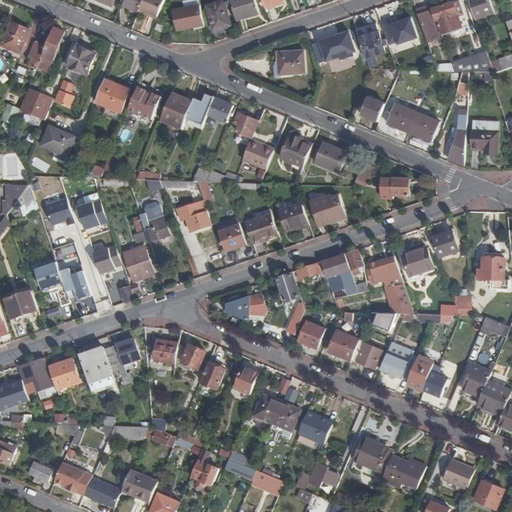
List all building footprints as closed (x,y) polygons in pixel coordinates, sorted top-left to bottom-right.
[(124,0),(122,4),(141,12),(142,9),(146,0),(124,0)] [(146,0),(142,9),(160,18),(167,1),(165,0),(146,0)] [(194,0),(185,2),(186,9),(202,6),(200,0),(194,0)] [(256,0),(231,0),(237,18),(251,14),(252,17),(261,14),(256,0)] [(284,0),(263,0),(267,9),(285,3),(284,0)] [(490,0),(470,0),(478,21),(496,15),(490,0)] [(225,1),(207,7),(215,31),(233,26),(225,1)] [(456,3),(419,15),(426,35),(443,30),(442,28),(449,25),(460,22),(459,18),(461,18),(458,10),(456,3)] [(180,30),(205,24),(202,6),(186,9),(175,12),(180,30)] [(141,13),(159,21),(160,18),(142,9),(141,12),(141,13)] [(366,26),(358,30),(368,59),(388,52),(378,23),(371,24),(366,26)] [(33,31),(14,24),(4,46),(23,54),(33,31)] [(395,29),(398,36),(412,31),(410,24),(395,29)] [(454,40),(449,25),(442,28),(443,30),(426,35),(429,44),(433,42),(435,46),(454,40)] [(67,33),(56,29),(41,64),(47,67),(51,57),(54,59),(56,56),(57,57),(67,33)] [(412,31),(398,36),(401,43),(415,39),(412,31)] [(98,54),(79,46),(71,65),(90,74),(98,54)] [(306,51),(276,54),(276,62),(284,62),(284,75),(307,74),(306,51)] [(341,51),(321,58),(327,76),(341,72),(337,61),(343,59),(341,51)] [(505,67),(511,64),(511,55),(502,59),(505,67)] [(470,96),(471,74),(466,74),(464,74),(458,95),(470,96)] [(134,91),(108,81),(98,103),(124,114),(134,91)] [(65,84),(58,101),(72,107),(76,97),(72,95),(75,88),(65,84)] [(165,96),(142,86),(141,89),(149,92),(148,95),(154,98),(155,95),(164,99),(165,96)] [(22,109),(48,119),(56,100),(31,89),(22,109)] [(149,92),(141,89),(131,112),(154,122),(164,99),(155,95),(154,98),(148,95),(149,92)] [(164,120),(185,129),(187,123),(193,109),(192,109),(195,102),(175,95),(164,120)] [(207,102),(196,98),(195,102),(192,109),(193,109),(187,123),(192,124),(193,121),(206,126),(211,115),(217,99),(218,98),(209,95),(207,102)] [(236,106),(217,99),(211,115),(229,122),(236,106)] [(363,116),(381,123),(387,107),(370,100),(363,116)] [(440,121),(399,104),(390,124),(431,141),(440,121)] [(3,123),(17,126),(20,107),(7,105),(3,123)] [(153,125),(154,122),(131,112),(130,115),(153,125)] [(260,122),(241,114),(237,123),(243,125),(240,133),(254,138),(260,122)] [(451,160),(467,166),(469,117),(463,116),(461,116),(460,140),(459,139),(451,160)] [(192,124),(204,130),(206,126),(193,121),(192,124)] [(77,138),(52,127),(44,147),(69,157),(77,138)] [(501,129),(474,128),(474,145),(487,146),(487,152),(500,152),(501,129)] [(284,157),(306,166),(315,146),(300,141),(301,137),(293,134),(284,157)] [(277,151),(254,141),(246,162),(269,171),(277,151)] [(351,154),(324,144),(316,163),(342,174),(351,154)] [(374,169),(365,165),(359,180),(369,184),(374,169)] [(93,176),(103,180),(106,171),(96,167),(93,176)] [(276,174),(271,172),(268,179),(274,181),(276,174)] [(214,173),(209,184),(222,184),(224,177),(214,173)] [(227,181),(236,185),(237,185),(239,178),(230,175),(227,181)] [(65,187),(66,179),(37,178),(33,184),(48,184),(48,181),(61,182),(61,187),(65,187)] [(95,186),(92,179),(72,179),(76,188),(72,190),(73,192),(77,191),(77,192),(95,186)] [(413,179),(385,179),(385,188),(395,188),(395,196),(413,196),(413,179)] [(27,216),(41,211),(32,185),(31,186),(25,194),(21,199),(27,216)] [(266,198),(262,185),(241,185),(241,198),(266,198)] [(6,194),(25,194),(31,186),(6,186),(6,194)] [(331,196),(314,202),(321,224),(336,219),(337,222),(348,218),(340,196),(332,199),(331,196)] [(54,228),(77,222),(70,198),(47,205),(54,228)] [(79,208),(87,232),(111,224),(103,200),(79,208)] [(143,216),(144,219),(152,243),(174,235),(163,205),(158,203),(150,206),(147,210),(149,214),(143,216)] [(269,230),(278,227),(270,203),(264,205),(264,204),(258,206),(260,213),(263,212),(269,230)] [(279,207),(281,213),(294,209),(292,203),(279,207)] [(196,231),(214,224),(209,211),(204,213),(200,205),(179,212),(182,221),(191,218),(196,231)] [(303,229),(311,226),(304,205),(294,209),(281,213),(288,231),(302,227),(303,229)] [(10,223),(8,217),(0,227),(0,239),(11,225),(10,223)] [(240,218),(221,225),(230,252),(250,245),(240,218)] [(140,234),(148,231),(145,224),(144,219),(137,222),(140,234)] [(455,231),(435,238),(442,258),(462,251),(455,231)] [(80,244),(69,248),(76,265),(94,259),(85,234),(77,236),(80,244)] [(138,250),(125,254),(135,282),(157,274),(146,244),(137,247),(138,250)] [(102,275),(124,268),(118,246),(95,252),(102,275)] [(404,253),(405,257),(421,252),(421,250),(420,248),(404,253)] [(421,252),(405,257),(412,276),(436,269),(429,248),(421,250),(421,252)] [(354,277),(367,272),(366,265),(362,250),(347,255),(353,272),(354,277)] [(357,284),(354,277),(342,281),(340,276),(353,272),(347,255),(323,263),(331,286),(338,303),(361,295),(357,284)] [(406,283),(397,257),(373,265),(375,270),(370,272),(374,282),(377,281),(378,283),(392,279),(394,285),(397,284),(398,286),(406,283)] [(326,287),(331,286),(323,263),(299,271),(302,280),(321,274),(326,287)] [(481,274),(480,284),(507,286),(508,265),(485,264),(484,275),(481,274)] [(64,307),(73,304),(60,266),(41,272),(49,298),(60,295),(64,307)] [(342,281),(354,277),(353,272),(340,276),(342,281)] [(290,333),(298,336),(308,312),(299,287),(295,275),(280,280),(287,301),(298,298),(301,305),(290,333)] [(369,280),(357,284),(361,295),(370,292),(369,280)] [(36,281),(31,282),(38,302),(42,301),(36,281)] [(400,315),(406,315),(402,301),(398,286),(397,284),(394,285),(389,287),(394,302),(396,302),(400,315)] [(123,289),(128,303),(137,300),(132,286),(123,289)] [(303,286),(299,287),(308,312),(312,313),(303,286)] [(113,292),(118,306),(128,303),(123,289),(113,292)] [(33,294),(9,301),(18,325),(42,317),(33,294)] [(251,315),(267,316),(270,310),(264,294),(229,305),(229,312),(251,321),(251,315)] [(410,299),(402,301),(406,315),(407,315),(413,315),(411,309),(413,309),(410,299)] [(59,309),(48,313),(51,318),(61,315),(59,309)] [(7,337),(13,335),(8,321),(3,322),(0,312),(0,339),(3,338),(4,340),(7,339),(7,337)] [(509,338),(511,330),(511,327),(489,318),(482,334),(489,337),(492,330),(509,338)] [(328,329),(311,322),(302,342),(320,349),(328,329)] [(285,333),(276,329),(272,336),(282,340),(285,333)] [(332,352),(355,361),(363,341),(341,332),(332,352)] [(136,340),(120,346),(127,364),(134,362),(143,359),(136,340)] [(154,360),(178,364),(179,361),(181,345),(181,344),(159,341),(159,348),(155,348),(154,360)] [(386,351),(363,341),(355,361),(354,363),(361,366),(362,363),(378,370),(386,351)] [(190,349),(181,345),(179,361),(192,366),(201,369),(208,351),(192,345),(190,349)] [(116,376),(122,374),(114,348),(113,346),(107,348),(116,376)] [(127,364),(120,346),(114,348),(122,374),(123,376),(130,374),(129,370),(127,364)] [(107,348),(83,356),(94,390),(118,383),(116,376),(107,348)] [(401,359),(391,355),(384,371),(393,375),(392,376),(392,378),(393,380),(395,380),(396,380),(398,378),(398,377),(405,379),(412,363),(405,361),(406,357),(403,355),(401,359)] [(438,365),(422,358),(411,385),(443,398),(451,380),(434,373),(438,365)] [(46,359),(20,368),(25,381),(26,384),(35,381),(39,392),(55,386),(46,359)] [(76,360),(52,367),(62,398),(73,394),(71,389),(84,385),(76,360)] [(466,386),(485,394),(491,381),(496,368),(477,360),(466,386)] [(190,370),(192,366),(179,361),(178,364),(178,365),(190,370)] [(129,370),(136,368),(134,362),(127,364),(129,370)] [(229,370),(213,364),(205,384),(221,390),(229,370)] [(262,374),(246,367),(238,388),(254,395),(262,374)] [(131,374),(130,374),(123,376),(127,386),(134,384),(131,374)] [(278,390),(287,395),(294,381),(285,377),(278,390)] [(25,381),(0,389),(0,409),(0,410),(32,401),(26,384),(25,381)] [(480,406),(505,416),(510,404),(511,398),(511,389),(491,381),(485,394),(480,406)] [(304,412),(267,397),(258,417),(277,425),(289,430),(295,433),(304,412)] [(501,426),(511,430),(511,405),(510,404),(505,416),(501,426)] [(56,413),(55,422),(64,422),(65,413),(56,413)] [(338,424),(311,413),(302,436),(328,447),(338,424)] [(117,418),(104,418),(107,427),(117,427),(117,418)] [(26,431),(26,423),(15,423),(15,431),(26,431)] [(78,436),(83,426),(59,425),(59,435),(78,436)] [(289,430),(277,425),(274,432),(286,437),(289,430)] [(112,438),(146,440),(146,439),(150,428),(141,428),(117,427),(112,438)] [(172,434),(159,429),(155,439),(168,444),(172,434)] [(195,451),(198,445),(180,438),(178,443),(195,451)] [(377,477),(385,481),(394,460),(396,456),(398,452),(369,439),(359,462),(380,471),(377,477)] [(11,449),(0,444),(0,462),(9,466),(14,455),(9,453),(11,449)] [(222,448),(219,454),(223,456),(233,460),(235,453),(222,448)] [(206,449),(202,460),(194,476),(201,479),(199,485),(206,488),(208,482),(215,486),(222,469),(210,463),(215,452),(206,449)] [(127,469),(133,471),(141,453),(135,451),(127,469)] [(223,456),(221,462),(230,466),(233,460),(223,456)] [(401,463),(394,460),(385,481),(404,489),(406,484),(420,490),(430,468),(421,464),(419,468),(411,464),(402,459),(401,463)] [(228,470),(256,481),(260,471),(258,471),(233,460),(230,466),(228,470)] [(447,480),(470,490),(478,471),(455,461),(447,480)] [(55,472),(36,463),(31,474),(38,477),(36,482),(42,485),(44,480),(50,483),(55,472)] [(88,473),(66,464),(58,483),(65,486),(70,488),(69,491),(78,494),(88,473)] [(337,476),(321,469),(317,478),(333,485),(337,476)] [(267,470),(266,474),(275,478),(277,473),(267,470)] [(160,483),(133,471),(124,492),(152,503),(160,483)] [(87,497),(117,509),(124,492),(95,479),(87,497)] [(274,486),(284,490),(287,483),(283,481),(278,479),(274,486)] [(508,491),(486,482),(477,501),(500,511),(508,491)] [(346,498),(341,495),(338,501),(354,508),(356,502),(352,500),(357,490),(350,487),(346,498)] [(300,498),(312,503),(316,495),(309,492),(303,490),(300,498)] [(153,511),(178,511),(183,503),(162,494),(153,511)] [(452,511),(453,510),(435,503),(430,511),(452,511)]
